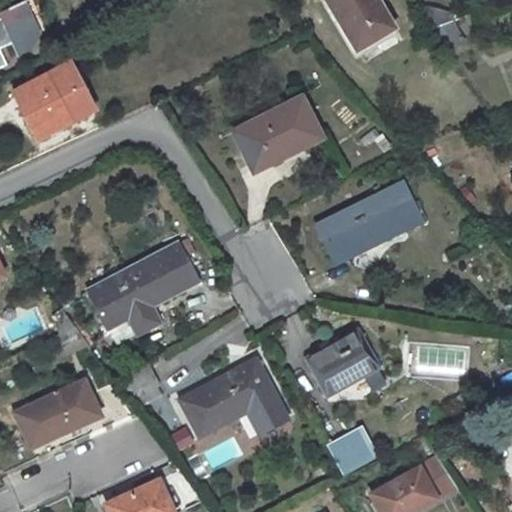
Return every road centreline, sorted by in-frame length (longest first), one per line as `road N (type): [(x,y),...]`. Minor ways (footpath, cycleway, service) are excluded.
road 1 (residential): [(253,285),(151,124),(0,193)]
road 2 (residential): [(143,439),(0,504)]
